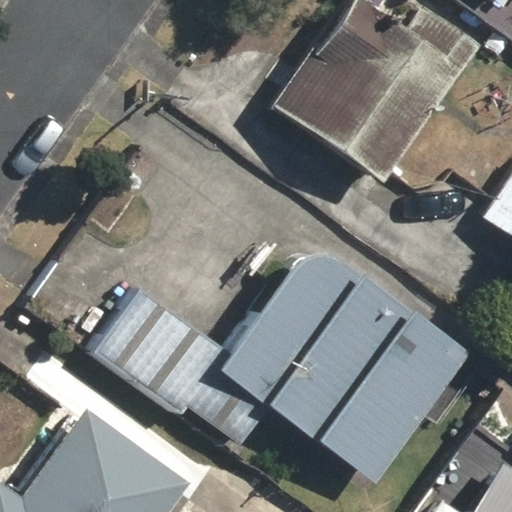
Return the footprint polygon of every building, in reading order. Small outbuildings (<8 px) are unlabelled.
[(369,178),(465,40),(411,2),(397,21),(366,0),(335,0),(263,104),(369,178)] [(511,239),(511,149),(470,211),(511,239)] [(131,287),(84,348),(171,415),(179,403),(231,443),(260,405),(364,485),(464,355),(300,230),(210,348),(131,287)] [(0,511),(149,511),(176,473),(72,403),(11,494),(0,486),(0,511)] [(511,511),(511,472),(488,456),(453,509),(433,496),(422,511),(511,511)]
